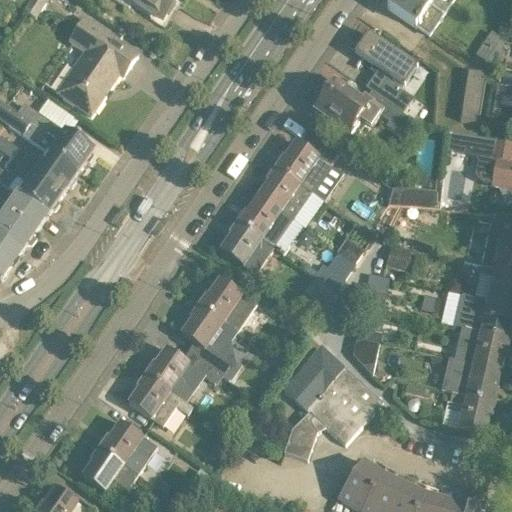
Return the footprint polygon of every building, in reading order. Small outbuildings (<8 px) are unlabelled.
[(34,21),(45,5),(38,0),(33,0),(24,14),(34,21)] [(128,0),(162,23),(173,6),(179,10),(182,5),(177,2),(178,0),(128,0)] [(430,10),(415,0),(395,0),(388,11),(415,30),(417,29),(430,10)] [(415,0),(430,10),(436,0),(415,0)] [(429,37),(448,10),(454,0),(455,0),(456,1),(456,0),(436,0),(430,10),(417,29),(429,37)] [(72,111),(75,108),(91,119),(119,78),(123,81),(138,59),(85,23),(70,45),(86,55),(58,97),(64,101),(62,104),(72,111)] [(355,56),(362,61),(356,69),(357,70),(363,61),(379,72),(365,92),(371,95),(403,117),(413,103),(399,93),(402,88),(403,89),(416,71),(376,43),(381,35),(380,34),(375,42),(367,37),(355,56)] [(499,71),(504,45),(492,37),(477,58),(486,63),(486,69),(499,71)] [(468,75),(460,124),(478,127),(486,78),(468,75)] [(316,114),(350,138),(359,124),(370,132),(379,119),(389,126),(386,130),(397,138),(408,121),(403,117),(371,95),(365,103),(363,101),(360,105),(334,87),(325,100),(321,100),(315,108),(317,111),(316,114)] [(64,136),(23,108),(18,115),(10,109),(0,102),(0,123),(49,157),(78,177),(86,167),(89,167),(93,162),(92,158),(94,155),(65,135),(64,136)] [(511,146),(449,136),(447,154),(483,161),(479,186),(511,191),(511,146)] [(75,182),(78,177),(49,157),(40,169),(16,152),(17,151),(1,139),(0,140),(0,153),(10,161),(63,198),(68,191),(72,191),(76,185),(75,182)] [(353,167),(327,150),(319,162),(296,146),(277,173),(312,197),(330,170),(337,175),(338,174),(345,179),(353,167)] [(58,206),(63,198),(10,161),(3,171),(27,188),(18,200),(19,200),(48,220),(52,214),(55,215),(59,209),(58,206)] [(258,200),(281,216),(294,224),(312,198),(311,198),(312,197),(277,173),(258,200)] [(434,195),(393,191),(388,209),(439,213),(443,184),(436,183),(434,195)] [(0,206),(0,234),(25,252),(27,249),(32,250),(37,243),(35,239),(48,220),(19,200),(10,213),(0,206)] [(294,224),(281,216),(258,200),(239,227),(279,255),(297,228),(294,225),(294,224)] [(511,221),(493,220),(482,268),(511,275),(511,221)] [(278,256),(279,255),(239,227),(220,255),(243,271),(255,279),(273,253),(278,256)] [(0,283),(1,285),(25,252),(0,234),(0,283)] [(337,255),(338,255),(354,267),(364,254),(346,242),(337,255)] [(385,269),(406,275),(411,256),(391,250),(385,269)] [(336,294),(354,267),(338,255),(327,271),(322,268),(314,280),(336,294)] [(511,275),(482,268),(474,301),(511,309),(511,275)] [(336,294),(314,280),(303,295),(325,310),(336,294)] [(220,284),(201,310),(237,334),(255,308),(220,284)] [(386,294),(367,290),(363,309),(382,314),(386,294)] [(454,330),(466,333),(508,343),(511,324),(511,309),(474,301),(462,298),(454,330)] [(235,366),(230,343),(237,334),(201,310),(182,339),(198,350),(192,358),(223,380),(231,386),(242,371),(235,366)] [(378,315),(364,312),(361,325),(375,328),(378,315)] [(358,331),(356,341),(380,346),(382,336),(358,331)] [(508,343),(466,333),(464,342),(478,345),(473,369),(500,375),(508,343)] [(356,341),(353,359),(373,379),(380,346),(356,341)] [(383,408),(320,352),(284,393),(309,416),(292,433),(284,455),(307,464),(317,438),(326,432),(345,450),(383,408)] [(148,380),(183,404),(188,396),(177,388),(181,382),(191,389),(198,380),(215,392),(223,380),(192,358),(187,366),(167,353),(148,380)] [(500,375),(473,369),(449,363),(441,394),(443,394),(451,396),(493,407),(500,375)] [(182,405),(183,404),(148,380),(128,408),(152,424),(162,431),(176,412),(187,420),(193,412),(182,405)] [(451,396),(443,394),(441,403),(449,404),(451,396)] [(493,407),(451,396),(449,404),(449,407),(463,410),(458,433),(485,439),(493,407)] [(414,402),(411,403),(408,406),(408,409),(409,412),(412,415),(415,415),(419,414),(421,411),(422,408),(420,404),(418,402),(414,402)] [(101,454),(138,479),(157,452),(120,426),(101,454)] [(229,439),(217,457),(228,464),(240,446),(229,439)] [(105,497),(113,485),(127,494),(138,479),(101,454),(82,481),(105,497)] [(391,511),(403,489),(394,484),(397,479),(376,466),(373,472),(363,465),(338,503),(350,511),(391,511)] [(211,481),(200,473),(191,487),(201,494),(211,481)] [(443,511),(446,505),(436,502),(438,496),(415,487),(413,493),(403,489),(391,511),(443,511)] [(55,492),(40,511),(76,511),(79,508),(55,492)] [(446,505),(443,511),(481,511),(482,508),(459,502),(457,508),(446,505)]
